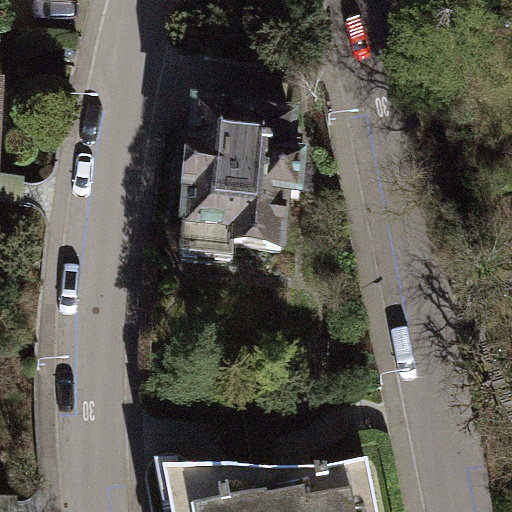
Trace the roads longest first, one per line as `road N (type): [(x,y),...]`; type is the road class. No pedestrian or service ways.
road 1 (residential): [(350,0),(455,511)]
road 2 (residential): [(98,511),(91,435),(95,250),(143,0)]
